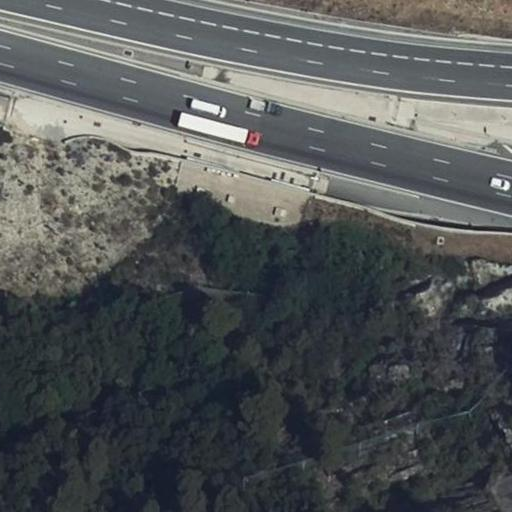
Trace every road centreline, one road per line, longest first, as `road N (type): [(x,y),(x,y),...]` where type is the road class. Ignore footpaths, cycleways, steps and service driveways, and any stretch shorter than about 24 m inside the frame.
road 1 (motorway): [(0,54),(511,186)]
road 2 (motorway): [(511,76),(284,48),(62,0)]
